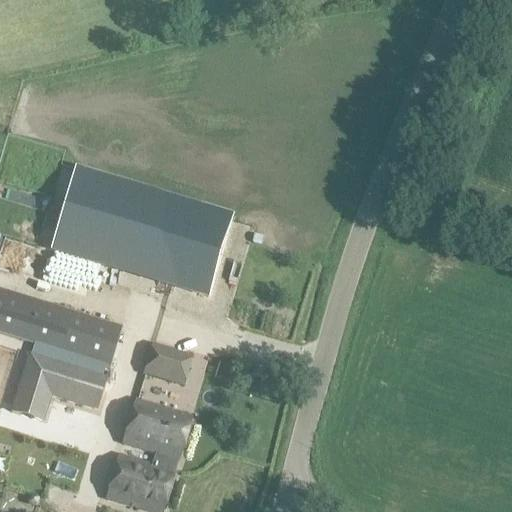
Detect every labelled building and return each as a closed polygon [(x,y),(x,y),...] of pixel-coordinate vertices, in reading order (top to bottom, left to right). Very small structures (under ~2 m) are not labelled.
[(157,283),(181,204),(74,171),(51,250),(157,283)] [(181,204),(157,283),(208,298),(208,299),(209,299),(210,298),(233,219),(232,218),(232,219),(181,204)] [(0,337),(108,370),(112,356),(121,328),(0,290),(0,337)] [(152,346),(142,377),(172,386),(181,355),(152,346)] [(29,357),(20,388),(45,395),(43,400),(49,402),(50,397),(96,411),(106,381),(29,357)] [(136,402),(123,447),(155,456),(152,467),(174,474),(178,463),(179,464),(188,432),(192,418),(136,402)] [(120,457),(106,501),(142,511),(163,511),(175,474),(174,474),(152,467),(120,457)]
